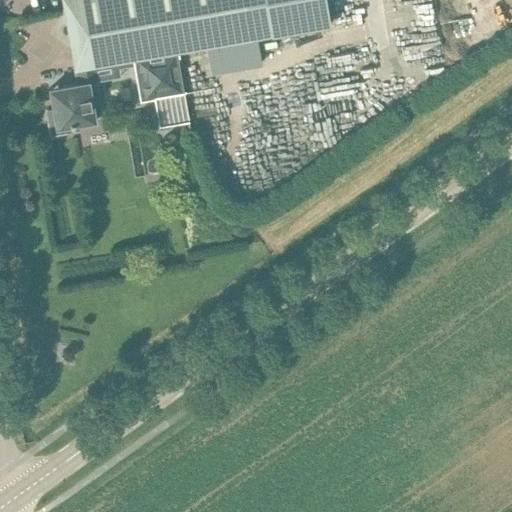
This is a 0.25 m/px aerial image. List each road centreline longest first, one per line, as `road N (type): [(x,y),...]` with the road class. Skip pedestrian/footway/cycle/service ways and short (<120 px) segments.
road 1 (secondary): [(12,501),(511,145)]
road 2 (residential): [(324,511),(511,371)]
